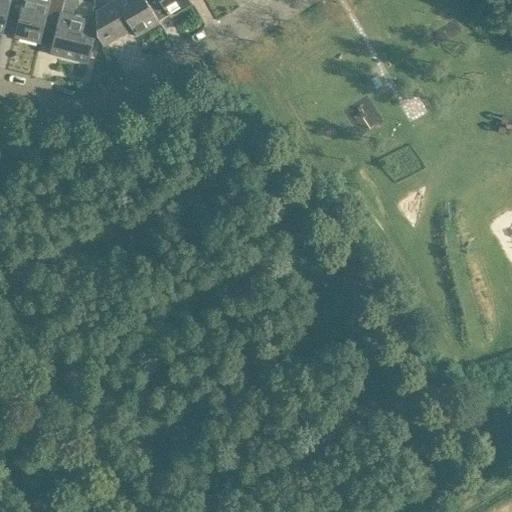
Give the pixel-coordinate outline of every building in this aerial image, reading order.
[(0,0),(0,31),(3,32),(8,11),(10,0),(0,0)] [(10,0),(8,11),(20,14),(15,35),(40,41),(45,21),(49,2),(48,2),(48,0),(10,0)] [(95,37),(82,34),(86,18),(73,15),(76,0),(48,0),(48,2),(49,2),(45,21),(57,25),(50,52),(89,61),(95,37)] [(159,21),(158,20),(169,14),(160,0),(116,0),(96,12),(98,35),(103,45),(133,28),(137,35),(159,21)] [(160,0),(169,14),(170,15),(192,2),(191,0),(160,0)]
